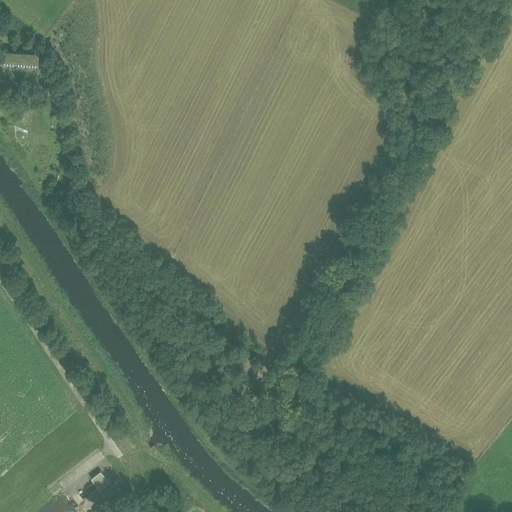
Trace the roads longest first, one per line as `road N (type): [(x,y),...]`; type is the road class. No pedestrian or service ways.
road 1 (track): [(0,133),(210,439),(292,511)]
road 2 (track): [(0,219),(138,423),(145,453),(212,511)]
road 3 (unclassified): [(108,441),(0,276)]
